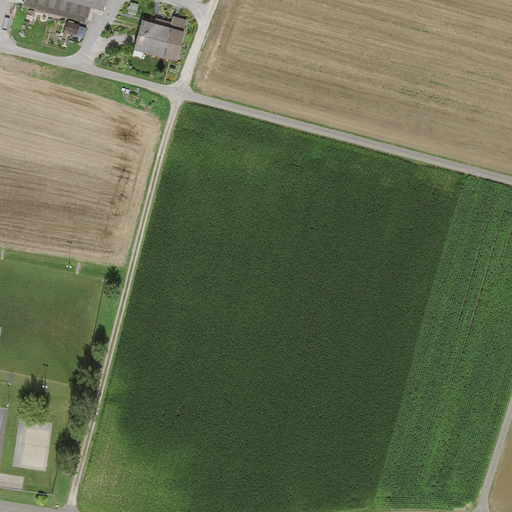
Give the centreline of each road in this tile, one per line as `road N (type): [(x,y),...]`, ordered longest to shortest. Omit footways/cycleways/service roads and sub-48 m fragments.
road 1 (track): [(69,511),(178,93),(214,0)]
road 2 (track): [(511,181),(178,93)]
road 3 (residential): [(178,93),(0,45)]
